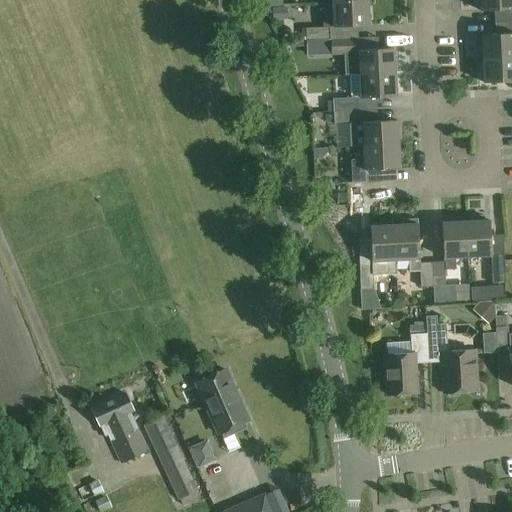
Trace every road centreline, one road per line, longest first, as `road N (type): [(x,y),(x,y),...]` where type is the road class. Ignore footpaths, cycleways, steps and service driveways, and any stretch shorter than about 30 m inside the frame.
road 1 (residential): [(350,472),(310,284),(226,0)]
road 2 (residential): [(430,107),(442,187),(488,186),(502,168),(501,124),(490,106)]
road 3 (residential): [(75,417),(0,236)]
road 4 (residential): [(350,472),(511,447)]
